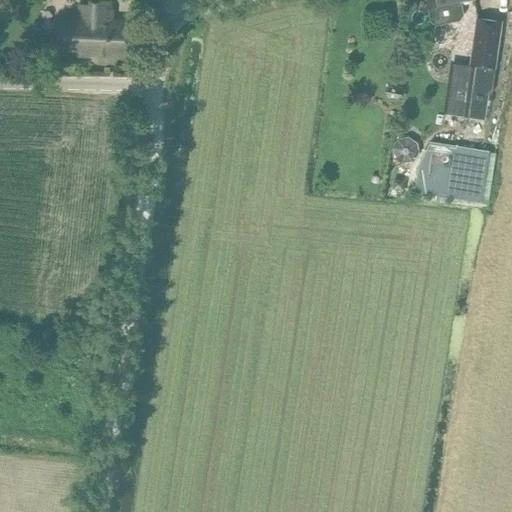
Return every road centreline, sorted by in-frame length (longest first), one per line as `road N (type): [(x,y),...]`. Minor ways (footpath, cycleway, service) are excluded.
road 1 (track): [(100,511),(155,115),(151,77)]
road 2 (unclassified): [(151,77),(115,85),(0,82)]
road 3 (unclassified): [(151,77),(167,17),(231,0)]
